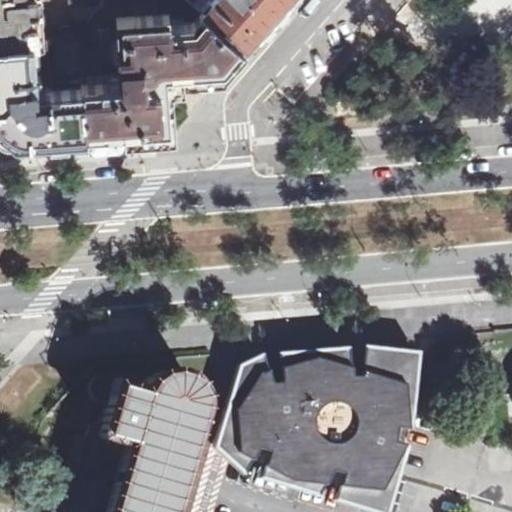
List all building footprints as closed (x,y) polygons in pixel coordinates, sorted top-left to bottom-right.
[(42,0),(0,0),(0,44),(35,42),(45,42),(42,0)] [(80,33),(102,0),(70,0),(72,25),(64,26),(59,30),(56,35),(55,41),(79,39),(78,33),(80,33)] [(79,39),(82,68),(83,88),(88,139),(176,131),(173,76),(228,73),(248,50),(204,11),(191,0),(102,0),(80,33),(78,33),(79,39)] [(191,0),(204,11),(213,0),(191,0)] [(213,0),(204,11),(248,50),(292,0),(213,0)] [(79,39),(55,41),(57,70),(82,68),(79,39)] [(35,42),(0,44),(0,130),(16,145),(88,139),(83,88),(39,92),(35,42)] [(312,358),(275,367),(276,382),(267,383),(263,371),(258,372),(237,445),(380,487),(401,446),(390,442),(392,429),(404,430),(401,384),(358,371),(357,376),(348,376),(347,368),(312,358)] [(190,433),(197,410),(197,408),(198,406),(198,404),(198,402),(198,400),(197,398),(196,395),(196,393),(196,391),(194,389),(194,387),(192,384),(190,381),(187,379),(184,377),(181,375),(178,374),(175,373),(172,372),(168,372),(165,372),(161,371),(158,373),(154,374),(151,376),(148,377),(146,380),(143,382),(141,384),(106,375),(103,379),(96,376),(92,378),(90,383),(89,388),(89,393),(91,397),(95,400),(99,402),(100,402),(104,404),(105,404),(99,427),(89,424),(63,511),(168,511),(189,437),(190,434),(190,433)]
